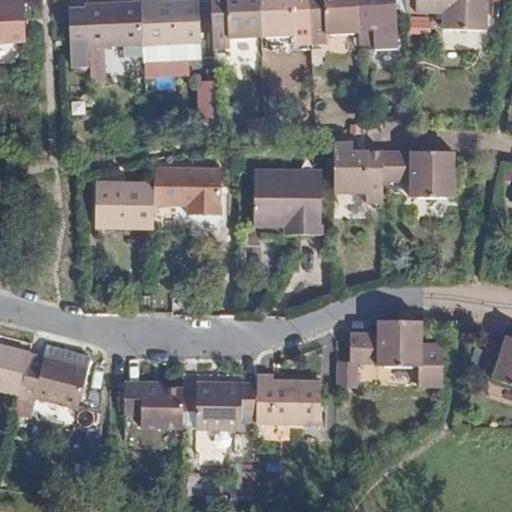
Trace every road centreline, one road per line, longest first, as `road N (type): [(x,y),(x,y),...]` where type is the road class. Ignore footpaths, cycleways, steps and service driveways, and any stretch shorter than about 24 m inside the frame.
road 1 (residential): [(511,306),(370,301),(289,335),(248,341),(113,334),(0,307)]
road 2 (residential): [(345,126),(511,150)]
